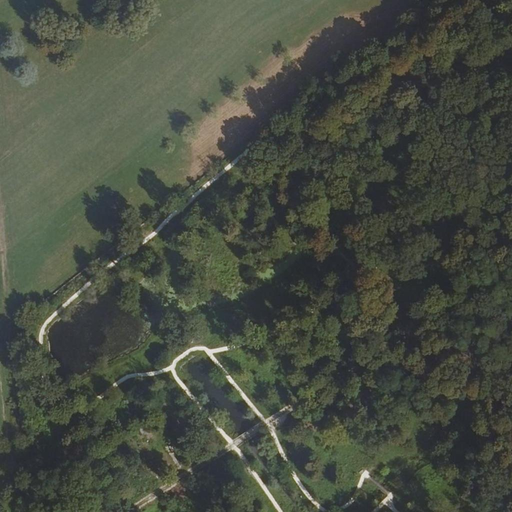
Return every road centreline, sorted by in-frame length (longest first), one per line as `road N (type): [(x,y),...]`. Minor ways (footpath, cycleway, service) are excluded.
road 1 (track): [(130,511),(511,275)]
road 2 (track): [(31,511),(0,209)]
